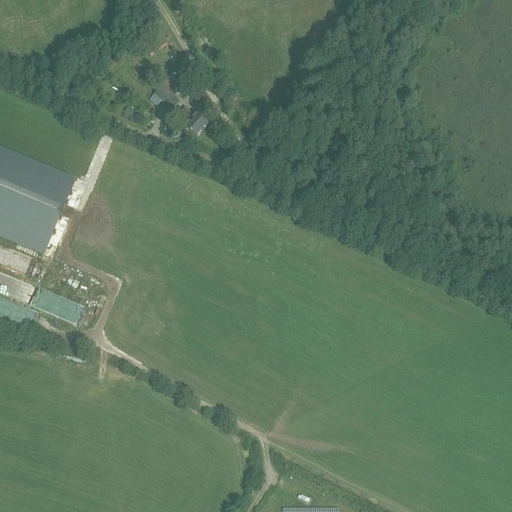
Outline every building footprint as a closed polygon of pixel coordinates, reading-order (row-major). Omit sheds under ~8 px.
[(119,37),(114,28),(107,32),(111,41),(119,37)] [(151,57),(156,54),(151,45),(146,48),(151,57)] [(168,80),(150,101),(158,107),(161,103),(169,111),(179,100),(171,94),(177,87),(168,80)] [(183,121),(188,126),(185,129),(196,138),(208,123),(199,115),(197,117),(194,114),(186,107),(178,116),(183,121)] [(78,183),(75,182),(0,149),(0,236),(44,255),(52,236),(61,240),(70,220),(78,199),(81,200),(87,186),(84,186),(78,183)]
